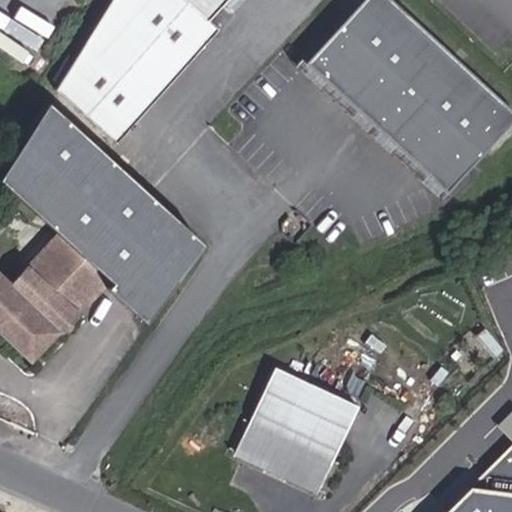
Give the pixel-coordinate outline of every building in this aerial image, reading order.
[(206,20),(224,0),(109,0),(54,89),(114,143),(216,28),(206,20)] [(511,118),(511,111),(389,0),(358,0),(302,62),(445,192),(511,118)] [(302,62),(298,58),(292,65),(443,202),(449,196),(445,192),(302,62)] [(139,322),(205,247),(45,101),(0,170),(0,178),(59,235),(56,238),(55,237),(9,285),(0,276),(0,333),(28,361),(101,285),(139,322)] [(318,489),(356,406),(272,366),(233,450),(318,489)] [(511,511),(511,444),(443,511),(511,511)] [(318,489),(233,450),(231,455),(315,494),(318,489)]
